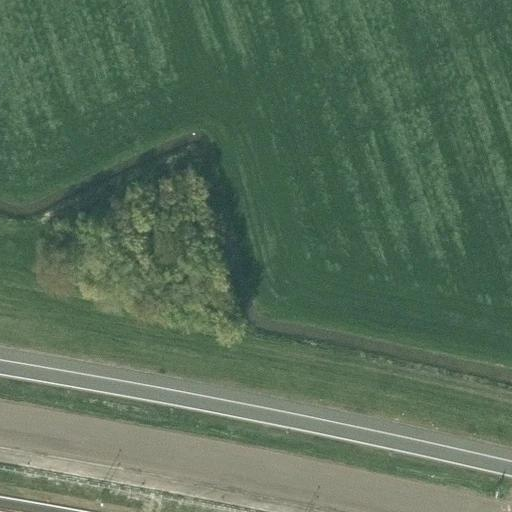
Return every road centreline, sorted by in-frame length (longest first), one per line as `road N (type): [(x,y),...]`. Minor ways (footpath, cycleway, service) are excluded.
road 1 (motorway): [(511,469),(0,369)]
road 2 (motorway): [(418,511),(0,430)]
